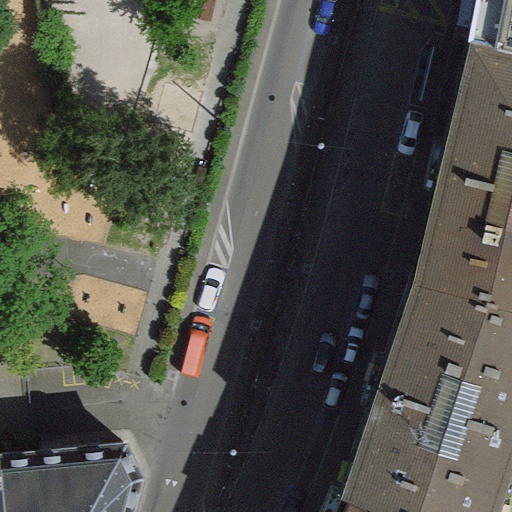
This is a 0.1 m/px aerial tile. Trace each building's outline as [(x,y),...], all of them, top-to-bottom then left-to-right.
[(511,0),(478,0),(473,26),(511,35),(511,0)] [(416,266),(511,293),(511,35),(473,26),(416,266)] [(344,482),(415,511),(484,511),(511,430),(511,293),(416,266),(344,482)] [(511,511),(511,430),(484,511),(511,511)] [(126,442),(1,455),(7,511),(129,511),(141,473),(126,442)] [(415,511),(344,482),(330,511),(415,511)]
